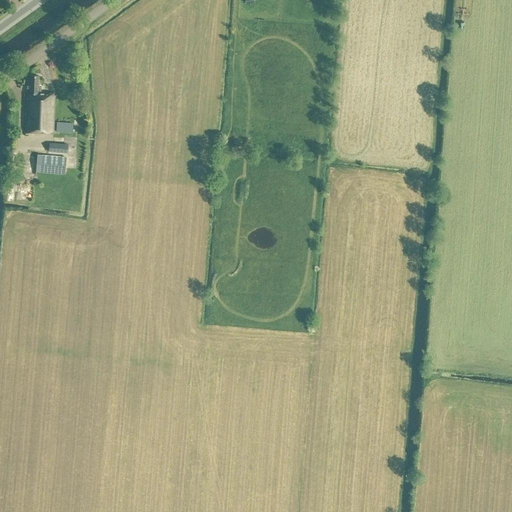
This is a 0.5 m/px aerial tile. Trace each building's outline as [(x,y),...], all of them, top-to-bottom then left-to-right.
[(25,133),(53,134),(55,94),(40,93),(41,87),(38,87),(38,76),(30,75),(30,78),(28,78),(25,133)] [(77,84),(66,85),(66,94),(77,93),(77,84)] [(56,132),(73,132),(73,124),(57,123),(56,132)] [(49,152),(67,154),(68,144),(50,143),(49,152)] [(36,172),(65,174),(66,157),(37,155),(36,172)]
